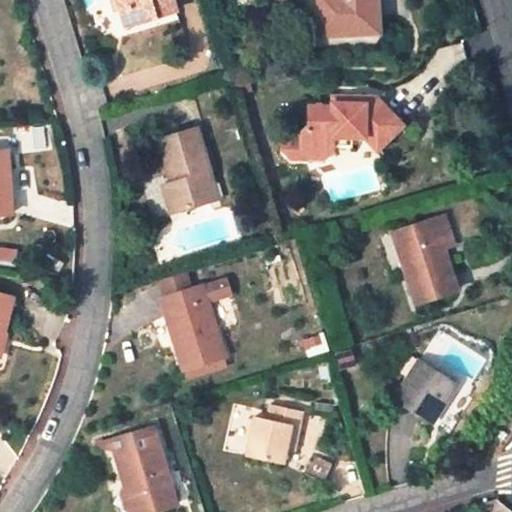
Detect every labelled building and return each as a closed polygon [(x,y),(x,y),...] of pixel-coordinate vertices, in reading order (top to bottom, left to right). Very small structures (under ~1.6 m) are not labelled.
[(177,11),(173,0),(113,0),(116,10),(121,9),(123,14),(134,11),(138,23),(177,11)] [(379,31),(376,0),(320,0),(322,34),(379,31)] [(134,11),(123,14),(126,27),(138,23),(134,11)] [(302,130),(303,149),(312,158),(325,157),(334,148),(334,134),(353,133),(365,132),(379,145),(403,119),(374,92),(346,93),(347,100),(331,100),(332,104),(308,105),(309,122),(302,130)] [(198,129),(161,139),(173,184),(164,187),(172,213),(209,202),(203,183),(213,180),(198,129)] [(353,133),(334,134),(334,148),(353,148),(353,133)] [(0,214),(13,214),(9,152),(0,152),(0,214)] [(218,198),(213,180),(203,183),(209,202),(218,198)] [(447,215),(434,219),(445,251),(457,246),(447,215)] [(434,219),(395,233),(418,303),(458,290),(445,251),(434,219)] [(203,286),(162,299),(184,369),(224,356),(203,286)] [(0,348),(15,300),(0,295),(0,348)] [(456,384),(420,362),(396,399),(432,421),(456,384)] [(268,419),(256,417),(248,455),(285,462),(287,450),(289,442),(296,444),(303,412),(270,406),(268,419)] [(118,458),(134,511),(148,511),(177,503),(160,446),(155,429),(113,442),(118,458)] [(294,451),(296,444),(289,442),(287,450),(294,451)] [(329,465),(313,457),(305,472),(322,480),(329,465)]
